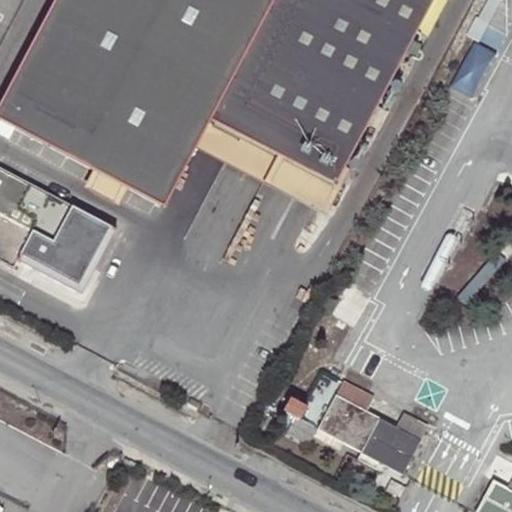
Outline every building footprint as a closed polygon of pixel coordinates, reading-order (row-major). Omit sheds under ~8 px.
[(0,120),(163,207),(198,141),(210,119),(334,185),(367,123),(377,128),(387,109),(377,104),(432,0),(61,0),(0,116),(0,120)] [(476,41),(461,89),(482,96),(497,48),(476,41)] [(322,207),(334,185),(210,119),(198,141),(322,207)] [(39,265),(72,205),(0,166),(0,258),(13,265),(19,254),(39,265)] [(345,382),(319,430),(344,444),(362,454),(363,454),(385,466),(403,477),(429,427),(405,414),(398,428),(381,419),(368,412),(375,398),(345,382)] [(303,408),(308,399),(295,392),(285,413),(301,421),(306,410),(303,408)] [(199,405),(189,400),(187,404),(197,410),(199,405)] [(340,451),(344,444),(319,430),(315,437),(340,451)] [(381,474),(385,466),(363,454),(359,462),(381,474)] [(479,511),(511,511),(511,481),(509,487),(496,480),(479,511)] [(401,488),(390,482),(385,494),(396,499),(401,488)]
